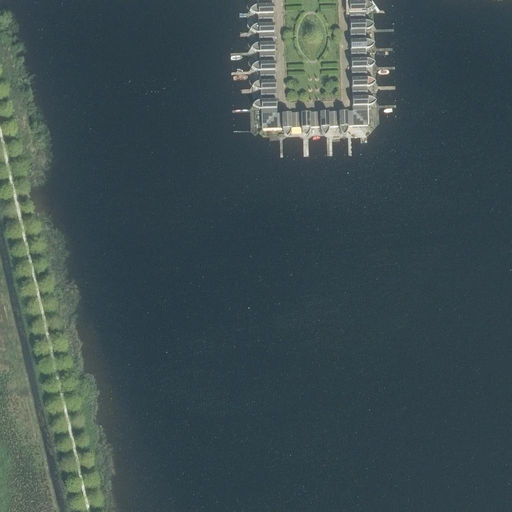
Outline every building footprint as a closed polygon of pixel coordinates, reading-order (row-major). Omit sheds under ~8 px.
[(371,8),(372,7),(372,6),(371,5),(370,4),(369,4),(368,4),(367,3),(366,3),(365,3),(364,3),(348,3),(349,22),(364,22),(364,11),(365,11),(367,11),(368,11),(369,10),(370,10),(371,9),(371,8)] [(250,10),(249,10),(250,12),(251,12),(251,13),(252,13),(254,14),(256,14),(257,15),(258,15),(258,25),(274,25),(273,6),(257,6),(256,6),(255,6),(254,7),(253,7),(252,8),(251,9),(250,9),(250,10)] [(372,27),(373,26),(372,25),(372,24),(371,23),(370,23),(369,22),(368,22),(366,22),(364,22),(349,22),(349,41),(365,41),(365,30),(366,30),(367,30),(368,29),(369,29),(370,28),(371,28),(372,27)] [(250,29),(250,30),(251,31),(252,32),(253,33),(255,33),(256,33),(257,34),(258,34),(259,44),(274,44),(274,25),(258,25),(257,25),(256,25),(255,26),(254,26),(252,27),(251,28),(250,29)] [(365,60),(365,49),(366,49),(368,49),(369,49),(370,48),(371,47),(372,47),(373,46),(373,45),(373,44),(372,43),(371,42),(370,42),(369,41),(368,41),(366,41),(365,41),(349,41),(350,60),(365,60)] [(251,48),(250,48),(251,49),(252,50),(253,51),(254,52),(255,52),(256,52),(258,53),(259,53),(259,63),(259,64),(275,63),(274,44),(259,44),(257,44),(256,44),(255,45),(253,46),(252,46),(252,47),(251,48)] [(366,79),(366,68),(367,68),(368,68),(369,67),(370,67),(372,66),(373,65),(374,64),(373,63),(373,62),(371,61),(369,60),(367,60),(366,60),(365,60),(350,60),(351,79),(366,79)] [(252,66),(251,67),(252,69),(253,69),(254,70),(255,71),(257,71),(258,72),(259,72),(260,82),(260,83),(275,82),(275,63),(259,64),(259,63),(258,63),(257,63),(256,64),(255,64),(254,65),(252,66)] [(374,84),(375,83),(373,81),(372,80),(371,80),(370,79),(368,79),(366,79),(351,79),(351,98),(367,98),(366,87),(368,87),(370,87),(371,86),(372,86),(373,85),(374,84)] [(252,86),(251,86),(252,87),(253,88),(254,89),(255,89),(256,90),(258,90),(259,90),(260,90),(260,101),(261,102),(276,101),(275,82),(260,83),(260,82),(258,82),(257,82),(256,83),(254,83),(254,84),(253,85),(252,86)] [(375,103),(375,102),(375,101),(374,100),(373,99),(372,99),(371,98),(370,98),(369,98),(367,98),(351,98),(351,107),(352,107),(352,112),(368,127),(367,106),(368,106),(369,106),(370,106),(371,105),(372,105),(373,104),(374,104),(375,103)] [(253,105),(252,105),(253,106),(254,107),(255,108),(256,109),(258,109),(259,109),(260,109),(261,109),(261,130),(276,114),(276,109),(276,101),(261,102),(260,101),(259,101),(258,101),(257,102),(256,102),(255,103),(254,103),(253,104),(253,105)] [(304,136),(305,137),(306,136),(307,135),(308,134),(308,133),(309,132),(309,131),(309,130),(309,129),(309,128),(320,128),(319,112),(290,113),(290,129),(301,129),(301,130),(301,131),(302,132),(302,133),(303,135),(304,136)] [(323,135),(324,136),(325,135),(326,135),(327,134),(327,133),(328,131),(328,130),(328,129),(328,128),(339,127),(338,112),(319,112),(320,128),(320,129),(320,130),(320,131),(321,132),(321,133),(322,134),(323,135)] [(342,135),(343,136),(344,135),(345,134),(346,133),(346,132),(347,131),(347,130),(347,129),(347,127),(368,127),(352,112),(347,112),(338,112),(339,127),(339,129),(339,130),(339,131),(340,132),(340,133),(341,134),(342,135)] [(285,137),(286,138),(287,137),(288,136),(289,135),(289,134),(290,133),(290,132),(290,131),(290,130),(290,129),(290,113),(281,114),(276,114),(261,130),(282,129),(282,131),(282,133),(283,134),(284,135),(285,136),(285,137)]
